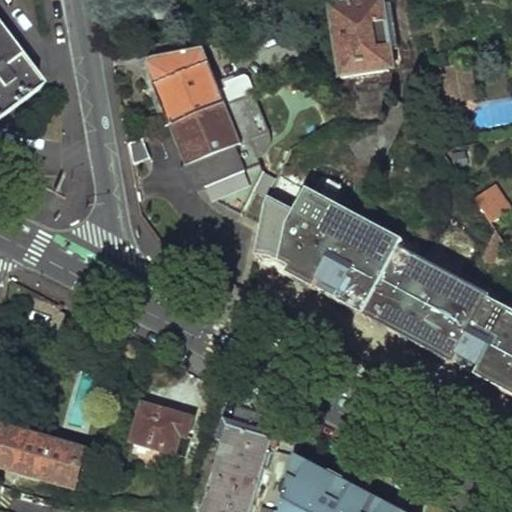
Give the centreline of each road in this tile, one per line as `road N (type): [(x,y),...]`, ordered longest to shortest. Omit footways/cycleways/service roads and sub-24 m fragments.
road 1 (primary): [(91,283),(511,501)]
road 2 (unclassified): [(75,0),(111,203),(110,242),(91,283)]
